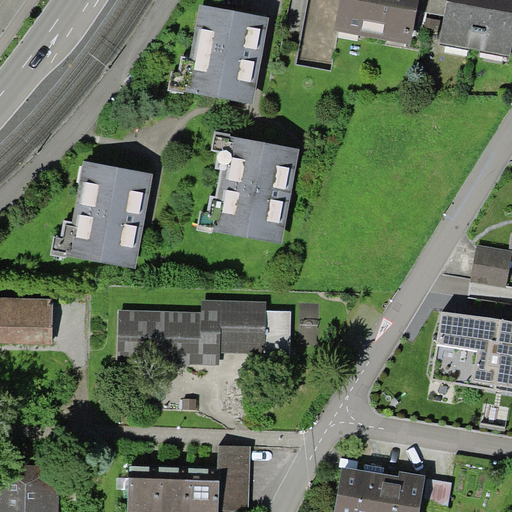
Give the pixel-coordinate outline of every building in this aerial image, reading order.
[(344,0),(339,31),(413,44),(420,0),(344,0)] [(511,0),(449,0),(443,44),(511,54),(511,0)] [(256,101),(271,18),(203,6),(188,89),(256,101)] [(283,242),(299,148),(229,136),(213,229),(283,242)] [(136,268),(153,174),(85,162),(68,256),(136,268)] [(511,259),(511,250),(476,245),(470,284),(507,290),(511,259)] [(0,342),(52,344),(53,299),(0,297),(0,342)] [(122,308),(121,359),(222,362),(223,349),(268,350),(270,299),(205,297),(205,310),(122,308)] [(183,398),(182,409),(196,409),(197,398),(183,398)] [(220,469),(218,511),(248,511),(251,446),(220,445),(220,469)] [(0,461),(0,511),(57,511),(60,464),(0,461)] [(344,465),(336,511),(421,511),(423,508),(427,479),(427,477),(344,465)] [(129,466),(127,511),(218,511),(220,469),(129,466)] [(427,479),(423,508),(446,511),(450,482),(427,479)]
